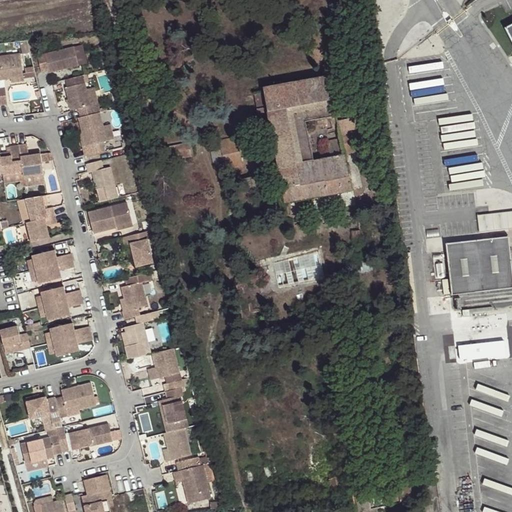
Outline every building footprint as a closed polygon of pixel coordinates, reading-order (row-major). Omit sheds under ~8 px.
[(74,47),(45,53),(50,72),(79,65),(74,47)] [(21,54),(0,57),(0,80),(24,77),(21,54)] [(26,65),(35,64),(33,54),(24,55),(26,65)] [(329,76),(263,88),(267,104),(279,166),(283,183),(285,194),(285,198),(285,203),(353,190),(345,156),(360,153),(358,142),(351,136),(349,136),(342,138),(328,141),(331,156),(314,159),(306,122),(337,116),(329,76)] [(82,117),(96,113),(94,105),(92,105),(85,83),(66,88),(72,110),(79,109),(82,117)] [(267,104),(263,88),(254,90),(257,106),(267,104)] [(107,141),(99,112),(96,113),(82,117),(79,118),(86,146),(83,147),(85,157),(104,152),(102,142),(107,141)] [(338,121),(340,133),(348,131),(352,130),(350,119),(338,121)] [(220,141),(222,150),(224,162),(225,169),(243,166),(237,138),(220,141)] [(191,143),(142,153),(145,167),(194,157),(191,143)] [(2,157),(4,174),(5,175),(24,172),(21,155),(20,145),(11,147),(12,156),(2,157)] [(224,162),(222,150),(215,151),(218,163),(224,162)] [(21,155),(24,172),(25,176),(45,174),(42,154),(30,156),(30,153),(21,155)] [(102,168),(100,160),(86,164),(88,172),(92,171),(96,189),(104,187),(106,200),(117,198),(110,166),(102,168)] [(283,183),(279,166),(266,169),(269,186),(283,183)] [(269,186),(266,169),(242,174),(245,189),(253,187),(254,189),(265,186),(269,186)] [(104,187),(96,189),(99,202),(106,200),(104,187)] [(45,209),(42,196),(28,199),(26,199),(31,222),(55,216),(53,207),(45,209)] [(94,232),(116,226),(116,225),(131,221),(127,203),(88,213),(94,232)] [(511,211),(477,215),(479,232),(511,228),(511,211)] [(28,223),(33,243),(50,238),(47,227),(57,224),(55,216),(31,222),(28,223)] [(116,225),(116,226),(117,229),(133,226),(131,221),(116,225)] [(156,243),(153,229),(122,237),(124,246),(130,245),(136,266),(152,262),(149,245),(156,243)] [(511,264),(509,236),(446,243),(452,295),(511,288),(511,264)] [(37,270),(74,260),(72,253),(58,257),(54,257),(52,251),(33,255),(34,260),(37,270)] [(28,261),(30,271),(37,270),(34,260),(28,261)] [(75,267),(74,260),(37,270),(39,281),(40,284),(59,279),(57,272),(61,271),(75,267)] [(37,270),(30,271),(34,282),(39,281),(37,270)] [(234,288),(238,287),(259,282),(258,274),(236,278),(234,288)] [(136,316),(143,315),(141,307),(149,305),(143,281),(123,286),(125,297),(128,309),(123,310),(125,319),(136,316)] [(43,296),(45,306),(83,296),(81,289),(67,292),(63,294),(61,287),(42,292),(43,296)] [(248,338),(238,287),(234,288),(245,339),(248,338)] [(45,306),(48,317),(49,320),(68,315),(66,308),(70,307),(84,303),(83,296),(45,306)] [(128,309),(125,297),(120,298),(123,310),(128,309)] [(45,306),(40,307),(42,318),(48,317),(45,306)] [(161,318),(159,310),(143,315),(136,316),(137,323),(126,326),(127,331),(130,344),(148,340),(144,322),(161,318)] [(74,337),(92,332),(90,325),(75,329),(71,330),(70,323),(51,328),(52,332),(54,342),(74,337)] [(25,351),(31,349),(31,348),(28,334),(21,335),(19,327),(2,331),(6,349),(23,344),(25,351)] [(126,346),(130,344),(127,331),(122,332),(126,346)] [(49,344),(54,342),(52,332),(46,333),(49,344)] [(94,340),(92,332),(74,337),(54,342),(57,353),(58,357),(77,352),(75,344),(79,343),(94,340)] [(503,341),(458,345),(459,360),(505,355),(503,341)] [(57,353),(54,342),(49,344),(51,355),(57,353)] [(8,355),(25,351),(23,344),(6,349),(8,355)] [(179,372),(173,349),(152,354),(158,378),(179,372)] [(181,388),(182,388),(180,380),(167,383),(169,391),(181,388)] [(63,397),(56,398),(60,413),(66,411),(65,408),(77,405),(78,409),(97,404),(92,383),(61,390),(63,397)] [(183,396),(181,388),(169,391),(166,392),(167,400),(159,402),(166,433),(184,429),(188,428),(180,397),(183,396)] [(56,398),(56,397),(47,399),(46,398),(27,402),(31,419),(50,414),(51,417),(60,415),(60,413),(56,398)] [(149,410),(135,414),(140,432),(154,429),(149,410)] [(70,433),(73,446),(81,444),(82,449),(90,447),(94,443),(94,442),(97,441),(98,444),(113,441),(109,424),(70,433)] [(63,426),(57,428),(58,433),(63,452),(70,450),(65,426),(63,426)] [(190,455),(184,429),(166,433),(164,433),(171,461),(190,455)] [(55,455),(63,453),(63,452),(58,433),(49,435),(21,443),(27,466),(49,460),(55,458),(55,455)] [(421,458),(419,450),(411,451),(413,460),(421,458)] [(179,471),(200,466),(198,457),(177,463),(179,471)] [(50,466),(49,460),(27,466),(29,472),(50,466)] [(179,471),(173,472),(175,481),(182,479),(188,504),(211,499),(202,466),(200,466),(179,471)] [(346,487),(342,475),(329,479),(333,491),(338,489),(346,487)] [(103,492),(109,490),(106,476),(86,481),(89,495),(83,497),(85,511),(110,511),(109,508),(109,506),(106,506),(103,492)] [(113,507),(109,490),(103,492),(106,506),(109,506),(109,508),(113,507)] [(40,500),(41,505),(53,502),(52,497),(40,500)] [(76,509),(73,497),(65,499),(68,511),(76,509)] [(53,502),(41,505),(43,511),(64,511),(62,500),(53,502)]
